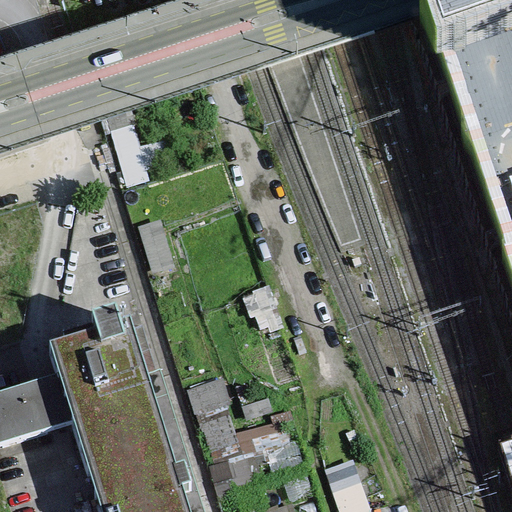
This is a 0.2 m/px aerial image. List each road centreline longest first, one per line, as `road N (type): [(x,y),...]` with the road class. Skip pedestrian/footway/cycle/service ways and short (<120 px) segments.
road 1 (primary): [(329,0),(0,106)]
road 2 (motorway): [(0,126),(204,0)]
road 3 (motorway): [(172,0),(0,101)]
road 4 (residential): [(15,0),(33,30),(70,163)]
